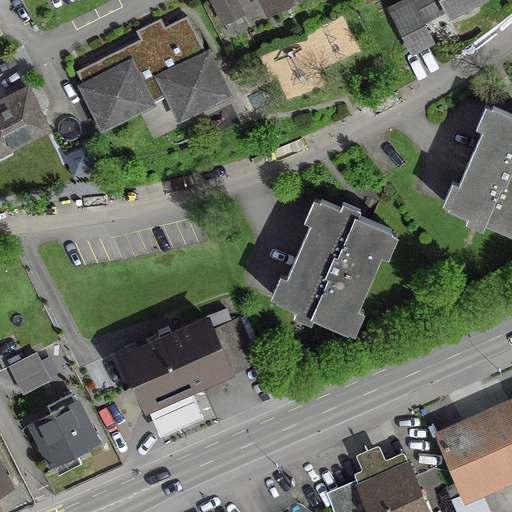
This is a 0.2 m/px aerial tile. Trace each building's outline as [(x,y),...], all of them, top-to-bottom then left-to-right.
[(233,0),(210,0),(227,34),(246,25),(233,0)] [(409,0),(389,11),(409,51),(430,40),(409,0)] [(439,0),(446,12),(470,0),(439,0)] [(224,94),(185,16),(158,30),(161,34),(145,42),(143,37),(75,72),(102,126),(167,93),(179,117),(224,94)] [(8,147),(45,129),(27,94),(11,102),(5,100),(0,102),(0,143),(5,141),(8,147)] [(511,110),(510,115),(490,106),(446,207),(467,216),(464,221),(480,227),(482,222),(511,235),(511,110)] [(339,207),(319,199),(275,299),(295,308),(292,314),(309,321),(312,315),(345,330),(390,229),(356,214),(358,209),(349,205),(341,201),(339,207)] [(210,316),(118,356),(146,416),(150,414),(194,395),(236,376),(235,374),(255,365),(235,319),(215,328),(210,316)] [(47,380),(35,354),(8,367),(21,393),(47,380)] [(73,452),(94,441),(70,394),(57,400),(60,407),(49,413),(50,415),(32,425),(57,473),(78,462),(73,452)] [(204,418),(194,395),(150,414),(161,438),(204,418)] [(511,403),(438,436),(463,493),(511,471),(511,403)] [(364,499),(369,511),(427,511),(406,463),(329,496),(336,511),(364,499)]
